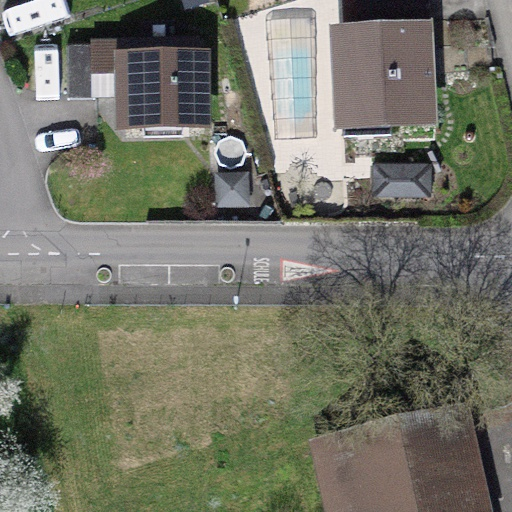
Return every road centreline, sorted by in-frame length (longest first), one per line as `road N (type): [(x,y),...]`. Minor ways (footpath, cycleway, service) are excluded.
road 1 (residential): [(27,255),(511,259)]
road 2 (residential): [(0,127),(27,255)]
